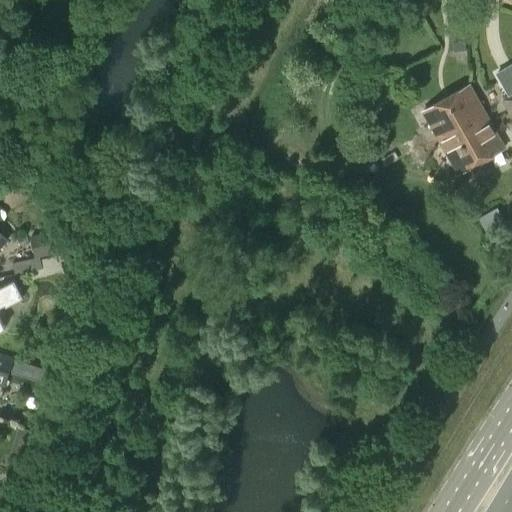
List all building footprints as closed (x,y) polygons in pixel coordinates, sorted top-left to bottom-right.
[(464,42),(452,43),(454,53),(465,52),(464,42)] [(508,97),(511,95),(511,63),(495,74),(508,97)] [(421,112),(457,175),(504,149),(468,85),(421,112)] [(502,101),(511,119),(511,95),(508,97),(502,101)] [(31,237),(36,259),(39,258),(63,253),(59,231),(31,237)] [(71,254),(57,257),(60,269),(73,266),(71,254)] [(39,258),(36,259),(11,264),(14,276),(42,270),(39,258)] [(0,322),(0,306),(4,304),(6,307),(23,298),(13,281),(0,287),(0,329),(3,328),(0,322)] [(0,355),(0,383),(4,385),(12,359),(0,355)] [(20,361),(14,359),(10,372),(16,374),(20,361)] [(31,365),(29,372),(32,379),(39,381),(43,369),(31,365)] [(34,432),(19,427),(16,436),(31,441),(34,432)]
